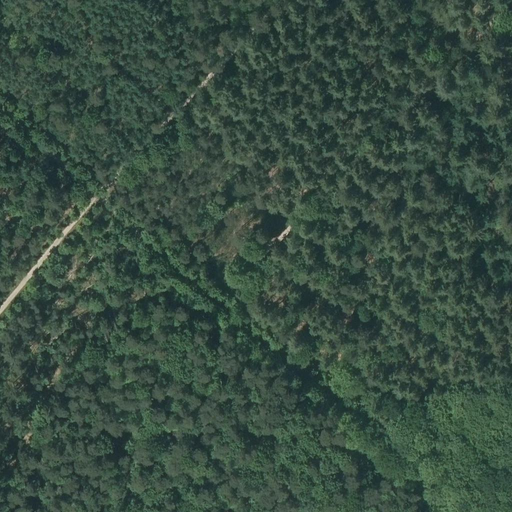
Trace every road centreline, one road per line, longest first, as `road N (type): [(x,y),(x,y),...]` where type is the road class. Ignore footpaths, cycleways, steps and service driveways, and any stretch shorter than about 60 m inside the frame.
road 1 (track): [(214,285),(511,0)]
road 2 (track): [(280,0),(99,189)]
road 3 (track): [(471,511),(322,382)]
road 4 (unknown): [(0,306),(99,189)]
road 5 (track): [(214,285),(99,189)]
road 6 (track): [(322,382),(214,285)]
road 7 (track): [(99,189),(0,99)]
